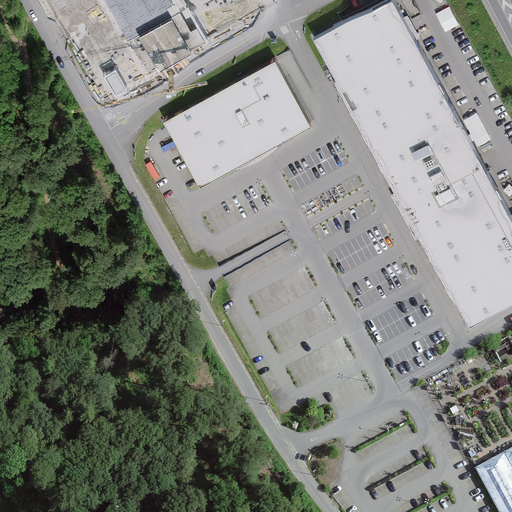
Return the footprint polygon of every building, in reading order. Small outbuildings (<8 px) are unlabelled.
[(48,0),(105,102),(210,44),(198,22),(191,26),(176,0),(48,0)] [(373,0),(307,37),(468,323),(511,298),(511,213),(416,34),(397,0),(373,0)] [(160,119),(194,185),(306,123),(271,57),(160,119)] [(337,168),(323,143),(284,164),(297,189),(337,168)] [(511,511),(511,449),(476,469),(498,511),(511,511)]
